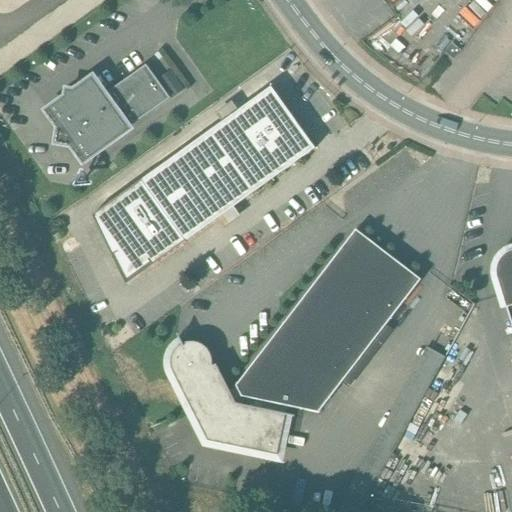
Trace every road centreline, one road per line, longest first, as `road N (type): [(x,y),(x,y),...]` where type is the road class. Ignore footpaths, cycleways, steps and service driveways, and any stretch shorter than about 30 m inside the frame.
road 1 (secondary): [(511,151),(471,145),(374,97),(330,56),(290,0)]
road 2 (motorway): [(63,511),(0,373)]
